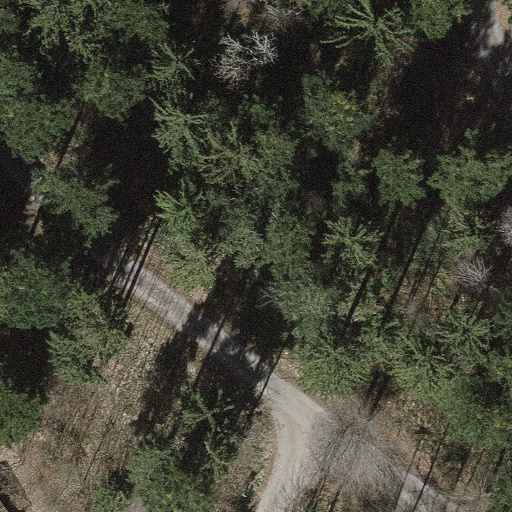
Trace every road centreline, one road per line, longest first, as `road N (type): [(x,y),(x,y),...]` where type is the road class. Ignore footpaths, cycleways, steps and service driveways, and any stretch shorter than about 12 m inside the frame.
road 1 (unclassified): [(271,511),(318,420),(119,256),(0,113)]
road 2 (track): [(443,511),(318,420)]
